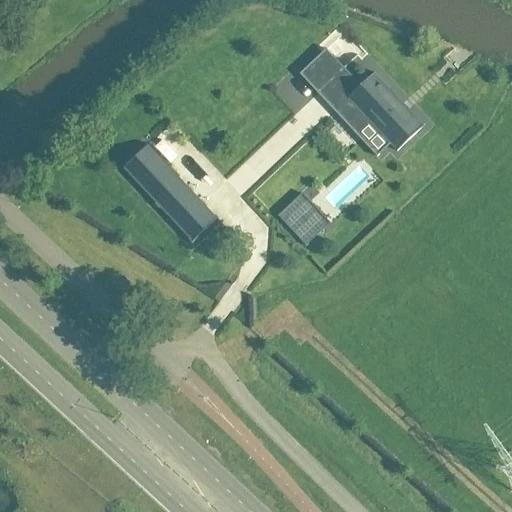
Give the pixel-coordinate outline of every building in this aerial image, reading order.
[(208,56),(187,63),(196,90),(290,58),(275,15),(202,40),(208,56)] [(327,48),(300,73),(318,93),(334,78),(350,95),(334,110),(377,156),(391,144),(397,151),(424,125),(375,72),(361,85),(327,48)] [(122,167),(192,241),(218,216),(147,143),(122,167)] [(299,194),(289,202),(301,215),(288,227),(305,246),(328,224),(299,194)] [(301,215),(289,202),(276,214),(288,227),(301,215)]
